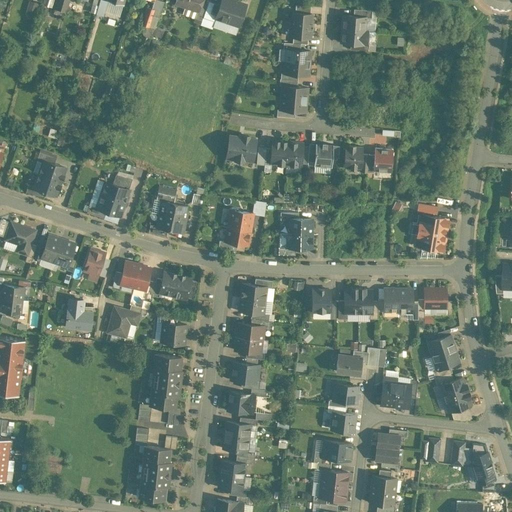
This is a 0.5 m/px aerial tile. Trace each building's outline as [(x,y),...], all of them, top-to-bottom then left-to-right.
[(36,13),(38,2),(28,0),(26,11),(36,13)] [(69,0),(57,0),(55,8),(66,11),(69,0)] [(100,0),(99,5),(96,13),(103,15),(107,0),(100,0)] [(164,1),(160,0),(154,0),(152,8),(155,9),(153,16),(158,18),(164,1)] [(201,0),(177,0),(176,3),(197,10),(198,10),(201,1),(201,0)] [(220,4),(208,0),(207,3),(208,3),(203,17),(215,21),(216,17),(215,17),(220,4)] [(246,4),(234,0),(230,0),(230,1),(227,0),(221,0),(220,4),(215,17),(216,17),(231,22),(231,20),(240,23),(246,4)] [(203,17),(208,3),(207,3),(201,1),(198,10),(197,10),(195,18),(202,20),(203,17)] [(311,6),(296,4),(295,12),(310,13),(311,6)] [(152,8),(147,7),(141,24),(150,27),(153,16),(155,9),(152,8)] [(372,10),(354,8),(353,15),(367,16),(367,17),(371,17),(372,10)] [(295,12),(293,11),(292,24),(290,24),(289,35),(293,36),(308,37),(310,37),(310,31),(312,31),(313,20),(311,20),(312,13),(310,13),(295,12)] [(353,15),(343,14),(342,28),(366,30),(367,17),(367,16),(353,15)] [(366,30),(342,28),(341,41),(350,42),(363,43),(366,43),(367,43),(368,30),(366,30)] [(300,49),(287,48),(286,48),(286,60),(309,62),(310,50),(300,49)] [(309,62),(286,60),(284,72),(298,74),(308,74),(309,62)] [(297,85),(282,84),(282,85),(281,97),(306,99),(307,86),(297,85)] [(306,99),(281,97),(280,108),(280,109),(295,110),(305,111),(306,99)] [(295,110),(280,109),(280,108),(277,108),(277,115),(295,117),(295,110)] [(243,137),(230,135),(226,157),(235,158),(235,160),(244,161),(244,159),(253,160),(256,139),(249,138),(249,136),(243,135),(243,137)] [(288,141),(272,140),(272,147),(270,162),(271,162),(278,162),(278,163),(283,164),(283,163),(286,163),(288,141)] [(303,142),(288,141),(286,163),(290,163),(290,164),(296,165),(297,164),(301,164),(301,163),(303,145),(303,142)] [(327,142),(322,142),(322,143),(316,143),(316,142),(315,143),(314,161),(314,165),(331,166),(331,167),(332,157),(333,145),(333,144),(327,144),(327,142)] [(363,146),(355,145),(355,144),(349,144),(349,145),(345,145),(343,167),(350,167),(350,168),(356,169),(356,168),(361,168),(362,153),(363,146)] [(266,146),(258,146),(256,164),(264,164),(266,146)] [(393,148),(375,147),(374,154),(373,170),(374,170),(391,171),(393,148)] [(56,157),(39,152),(37,160),(42,162),(43,159),(54,163),(56,157)] [(54,163),(43,159),(42,162),(38,173),(61,181),(62,178),(63,178),(64,174),(63,174),(66,167),(54,163)] [(61,181),(38,173),(34,185),(33,188),(45,191),(56,195),(59,188),(61,184),(60,184),(61,181)] [(132,178),(116,174),(112,183),(129,189),(132,178)] [(112,183),(105,181),(101,194),(125,202),(129,189),(112,183)] [(45,191),(33,188),(34,185),(29,183),(26,192),(43,197),(45,191)] [(175,195),(158,191),(156,199),(162,200),(162,199),(174,202),(175,195)] [(125,202),(101,194),(97,207),(96,208),(106,211),(120,215),(125,202)] [(174,202),(162,199),(162,200),(159,213),(186,219),(187,210),(186,208),(187,205),(174,202)] [(437,205),(419,202),(418,211),(422,212),(422,213),(434,215),(434,214),(435,214),(437,205)] [(106,211),(96,208),(97,207),(89,205),(87,212),(104,218),(106,211)] [(228,226),(249,230),(252,212),(239,210),(238,208),(232,207),(229,209),(229,213),(230,215),(228,226)] [(186,219),(159,213),(156,225),(156,226),(168,228),(183,231),(186,219)] [(422,213),(421,213),(420,223),(419,223),(417,234),(415,234),(413,243),(416,244),(422,245),(422,248),(435,250),(436,248),(439,248),(440,242),(443,243),(444,239),(445,240),(447,227),(446,227),(446,224),(444,223),(444,217),(434,215),(422,213)] [(298,218),(284,218),(284,219),(284,223),(288,227),(287,233),(312,233),(312,218),(298,218)] [(35,230),(11,222),(5,239),(19,244),(17,251),(27,254),(31,244),(35,230)] [(168,228),(156,226),(156,225),(150,224),(148,232),(166,236),(168,228)] [(249,230),(228,226),(226,241),(237,243),(247,244),(249,230)] [(312,233),(287,233),(287,240),(290,243),(291,243),(291,247),(295,247),(311,247),(312,233)] [(61,238),(49,234),(41,256),(41,257),(53,261),(61,238)] [(75,243),(61,238),(53,261),(68,266),(70,258),(75,243)] [(237,243),(226,241),(219,240),(218,246),(236,250),(237,243)] [(36,246),(31,244),(27,254),(25,261),(31,263),(36,246)] [(105,253),(91,248),(84,269),(98,274),(101,266),(105,253)] [(76,260),(70,258),(68,266),(66,270),(72,271),(76,260)] [(139,264),(125,261),(122,273),(120,283),(134,286),(139,264)] [(150,267),(139,264),(134,286),(145,289),(147,280),(150,267)] [(107,268),(101,266),(98,274),(104,276),(107,268)] [(122,273),(116,271),(112,287),(119,288),(120,283),(122,273)] [(178,274),(164,271),(162,279),(159,292),(173,295),(178,274)] [(191,277),(178,274),(173,295),(186,298),(187,297),(191,279),(191,277)] [(504,274),(496,274),(496,278),(497,292),(504,292),(504,287),(504,274)] [(155,281),(152,295),(159,296),(159,292),(162,279),(156,277),(155,281)] [(272,280),(255,278),(254,284),(266,286),(266,287),(271,287),(272,280)] [(197,281),(191,279),(187,297),(193,298),(197,281)] [(155,281),(147,280),(145,289),(143,297),(151,298),(152,295),(155,281)] [(254,284),(242,283),(240,297),(265,300),(266,287),(266,286),(254,284)] [(24,286),(3,284),(2,297),(22,299),(24,286)] [(358,287),(351,287),(351,289),(344,289),(344,300),(344,313),(347,313),(358,313),(358,287)] [(365,287),(358,287),(358,313),(369,313),(372,313),(372,300),(372,289),(365,289),(365,287)] [(398,287),(384,287),(384,303),(384,309),(398,309),(398,287)] [(412,287),(398,287),(398,309),(398,311),(412,311),(412,300),(412,287)] [(446,287),(424,287),(424,298),(424,306),(446,306),(446,300),(446,287)] [(330,289),(312,289),(312,295),(311,295),(311,304),(312,304),(312,310),(329,311),(330,311),(330,300),(330,289)] [(22,299),(2,297),(0,310),(13,311),(21,312),(22,299)] [(265,300),(240,297),(239,310),(251,312),(263,313),(263,312),(265,300)] [(92,312),(82,311),(83,299),(70,298),(69,309),(68,309),(66,325),(90,328),(92,312)] [(344,300),(338,300),(338,318),(347,318),(347,313),(344,313),(344,300)] [(378,300),(372,300),(372,313),(369,313),(369,318),(378,318),(378,303),(378,300)] [(147,309),(131,304),(129,310),(139,313),(146,315),(147,309)] [(129,310),(114,306),(108,331),(126,336),(129,321),(136,323),(139,313),(129,310)] [(176,316),(160,312),(159,321),(163,322),(163,321),(176,322),(177,317),(176,316)] [(269,313),(263,312),(263,313),(251,312),(250,318),(252,318),(268,320),(269,320),(269,313)] [(0,316),(0,321),(9,325),(12,317),(1,313),(0,316)] [(268,320),(252,318),(251,323),(263,325),(263,326),(271,327),(272,320),(269,320),(268,320)] [(176,322),(163,321),(163,322),(160,341),(184,344),(187,324),(176,322)] [(251,323),(237,322),(236,336),(262,339),(263,326),(263,325),(251,323)] [(450,334),(428,341),(436,367),(436,368),(449,364),(459,360),(450,334)] [(25,338),(0,335),(0,391),(19,394),(19,393),(18,393),(20,376),(21,376),(23,359),(22,359),(24,339),(25,339),(25,338)] [(262,339),(236,336),(234,349),(246,350),(260,352),(260,351),(262,339)] [(386,348),(379,347),(377,365),(384,366),(386,348)] [(260,352),(246,350),(246,356),(263,358),(264,352),(260,351),(260,352)] [(181,356),(158,353),(157,360),(155,360),(154,366),(181,369),(179,368),(181,356)] [(336,371),(360,373),(360,367),(362,356),(353,355),(338,354),(336,371)] [(259,364),(233,361),(231,379),(241,380),(257,382),(257,380),(259,364)] [(449,364),(436,368),(436,367),(432,368),(435,377),(451,372),(452,372),(449,364)] [(181,369),(154,366),(151,391),(178,394),(181,369)] [(451,372),(435,377),(434,377),(436,385),(440,384),(439,383),(453,379),(451,372)] [(394,405),(397,382),(398,377),(383,375),(380,404),(394,405)] [(453,379),(439,383),(440,384),(444,397),(468,390),(467,386),(466,387),(462,376),(453,379)] [(417,380),(410,379),(410,384),(409,397),(415,398),(417,380)] [(257,382),(241,380),(241,386),(251,387),(259,388),(259,380),(257,380),(257,382)] [(358,385),(335,382),(335,383),(330,382),(329,391),(333,391),(332,399),(346,401),(356,402),(358,385)] [(410,384),(397,382),(394,405),(408,407),(409,397),(410,384)] [(259,388),(251,387),(250,393),(254,394),(254,395),(265,396),(266,389),(259,388)] [(468,390),(444,397),(448,411),(450,410),(468,405),(471,404),(468,394),(469,393),(468,390)] [(178,394),(151,391),(150,397),(153,397),(152,404),(169,406),(175,407),(176,394),(178,394)] [(243,392),(240,391),(240,392),(229,391),(227,409),(252,412),(254,395),(254,394),(250,393),(243,392)] [(346,401),(332,399),(329,398),(328,405),(346,407),(346,401)] [(346,407),(328,405),(327,411),(333,412),(333,411),(345,413),(346,407)] [(468,405),(450,410),(453,418),(464,420),(472,417),(468,405)] [(271,412),(256,411),(255,418),(257,418),(270,420),(271,412)] [(345,413),(333,411),(333,412),(331,428),(353,431),(355,414),(345,413)] [(255,418),(240,416),(239,422),(250,424),(257,425),(257,418),(255,418)] [(239,422),(226,421),(224,434),(248,437),(250,424),(239,422)] [(407,430),(389,428),(388,434),(399,435),(399,436),(406,437),(407,430)] [(388,434),(378,433),(377,446),(398,448),(399,436),(399,435),(388,434)] [(248,437),(224,434),(223,447),(237,449),(247,450),(248,437)] [(0,447),(9,448),(10,438),(11,438),(0,436),(0,447)] [(440,438),(428,437),(426,461),(438,462),(440,438)] [(352,443),(324,440),(322,451),(322,456),(332,457),(350,460),(352,443)] [(465,441),(453,440),(450,464),(462,465),(465,441)] [(164,447),(147,445),(146,452),(144,451),(143,457),(170,460),(169,460),(170,447),(164,447)] [(398,448),(377,446),(375,459),(381,459),(396,461),(396,460),(398,448)] [(9,448),(0,447),(0,458),(8,459),(9,448)] [(255,451),(247,450),(237,449),(236,455),(254,457),(255,451)] [(322,451),(315,450),(313,461),(317,462),(331,464),(332,457),(322,456),(322,451)] [(254,457),(236,455),(236,461),(244,462),(254,463),(254,457)] [(170,460),(143,457),(140,482),(168,485),(170,460)] [(236,461),(222,459),(220,473),(243,475),(244,462),(236,461)] [(396,461),(381,459),(381,465),(399,467),(399,461),(396,460),(396,461)] [(330,469),(322,469),(321,482),(347,485),(348,472),(330,469)] [(391,470),(379,469),(378,476),(390,477),(391,470)] [(243,475),(220,473),(218,486),(228,487),(241,489),(241,488),(243,475)] [(378,476),(373,475),(372,488),(394,491),(396,478),(390,477),(378,476)] [(168,485),(140,482),(140,488),(137,487),(136,495),(164,498),(166,486),(168,486),(168,485)] [(347,485),(321,482),(319,495),(319,496),(327,497),(345,499),(347,485)] [(246,489),(241,488),(241,489),(228,487),(228,493),(237,494),(245,495),(246,489)] [(394,491),(372,488),(370,502),(377,503),(393,504),(394,491)] [(245,495),(237,494),(236,500),(243,501),(243,503),(248,504),(249,496),(245,495)] [(319,495),(313,495),(313,502),(319,502),(326,503),(327,497),(319,496),(319,495)] [(236,500),(217,498),(215,511),(241,511),(243,503),(243,501),(236,500)] [(318,509),(337,511),(337,505),(326,503),(319,502),(318,509)] [(393,504),(377,503),(376,511),(394,511),(395,504),(393,504)] [(482,511),(483,503),(459,503),(458,511),(482,511)]
